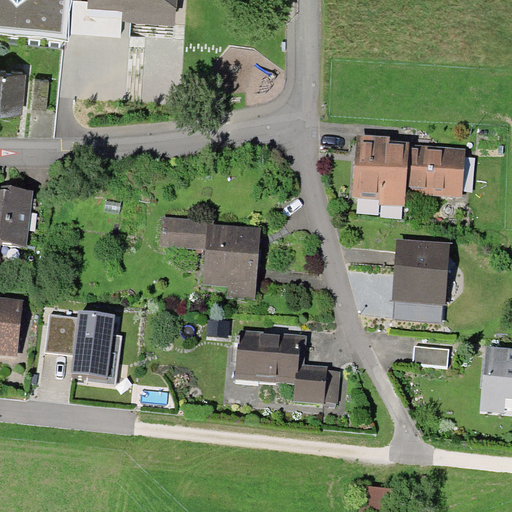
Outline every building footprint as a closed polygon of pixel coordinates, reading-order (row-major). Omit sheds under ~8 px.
[(86,25),(86,15),(87,0),(0,0),(0,29),(11,31),(10,34),(13,34),(13,31),(63,36),(63,37),(75,52),(92,54),(101,54),(130,30),(130,29),(128,29),(112,28),(86,25)] [(130,11),(171,14),(172,0),(87,0),(86,15),(113,16),(112,28),(128,29),(130,11)] [(0,111),(17,113),(20,73),(0,71),(0,111)] [(29,109),(44,111),(47,82),(32,80),(29,109)] [(450,197),(454,158),(356,150),(352,199),(380,202),(379,207),(400,209),(402,193),(450,197)] [(0,247),(21,250),(26,201),(11,200),(9,196),(5,195),(1,195),(0,196),(0,247)] [(204,286),(251,290),(255,237),(210,233),(210,229),(161,224),(159,248),(207,252),(204,286)] [(422,251),(397,249),(393,302),(440,306),(444,254),(470,256),(471,245),(423,240),(422,251)] [(482,323),(492,324),(494,307),(484,306),(482,323)] [(0,353),(12,355),(17,313),(0,310),(0,353)] [(297,358),(298,344),(275,342),(275,344),(260,343),(261,340),(237,338),(236,344),(233,344),(233,351),(236,351),(233,377),(255,379),(255,383),(293,387),(292,403),(321,406),(321,409),(333,411),(334,399),(322,398),(324,375),(293,372),(295,358),(297,358)] [(410,368),(445,372),(447,354),(412,350),(410,368)] [(482,412),(511,415),(511,359),(487,358),(482,412)] [(359,511),(388,511),(389,498),(361,496),(359,511)]
